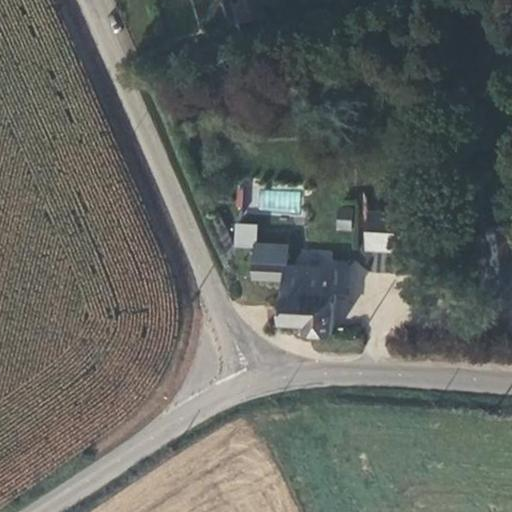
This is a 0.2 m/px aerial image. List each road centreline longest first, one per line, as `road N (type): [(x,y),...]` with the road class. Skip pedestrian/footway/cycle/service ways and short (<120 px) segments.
road 1 (tertiary): [(237,389),(191,243),(87,0)]
road 2 (tertiary): [(237,389),(294,376),(356,375),(511,386)]
road 3 (tertiary): [(237,389),(37,511)]
road 4 (unknown): [(371,376),(379,322),(511,327)]
